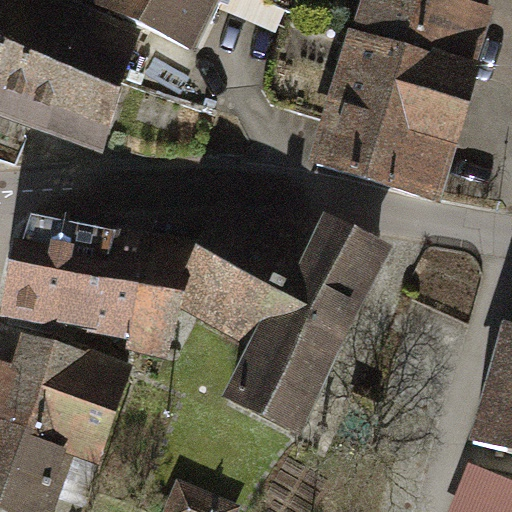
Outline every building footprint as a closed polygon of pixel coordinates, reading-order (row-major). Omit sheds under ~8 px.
[(0,0),(0,22),(23,30),(0,93),(0,118),(115,160),(158,42),(86,16),(92,0),(0,0)] [(106,0),(103,7),(211,49),(230,0),(106,0)] [(378,0),(369,39),(491,70),(508,5),(494,1),(494,0),(378,0)] [(369,39),(334,176),(456,207),(491,70),(369,39)] [(216,258),(175,253),(161,345),(159,364),(187,371),(198,315),(258,342),(307,237),(239,206),(216,258)] [(331,248),(307,237),(258,342),(277,351),(250,411),(327,447),(367,360),(357,355),(403,256),(341,227),(331,248)] [(36,231),(21,323),(161,345),(175,253),(36,231)] [(5,367),(0,384),(0,420),(87,445),(109,367),(32,346),(24,372),(5,367)] [(511,372),(492,446),(511,451),(511,372)] [(0,420),(0,507),(17,511),(68,511),(87,445),(0,420)] [(511,511),(511,471),(478,459),(457,511),(511,511)] [(243,511),(246,500),(180,484),(173,511),(243,511)]
